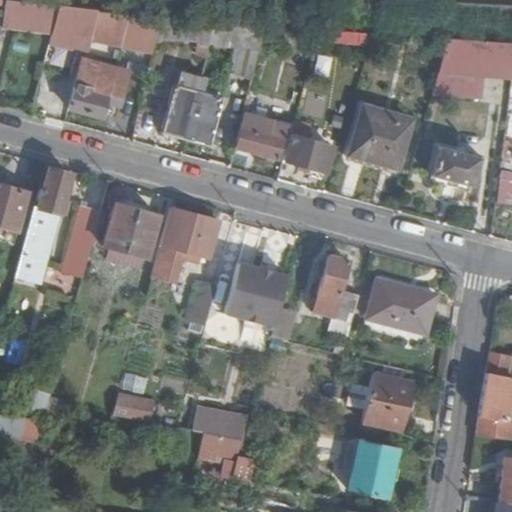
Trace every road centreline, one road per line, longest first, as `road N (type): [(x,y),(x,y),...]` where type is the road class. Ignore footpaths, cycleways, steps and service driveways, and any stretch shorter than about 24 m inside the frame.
road 1 (residential): [(489,259),(0,127)]
road 2 (residential): [(489,259),(445,511)]
